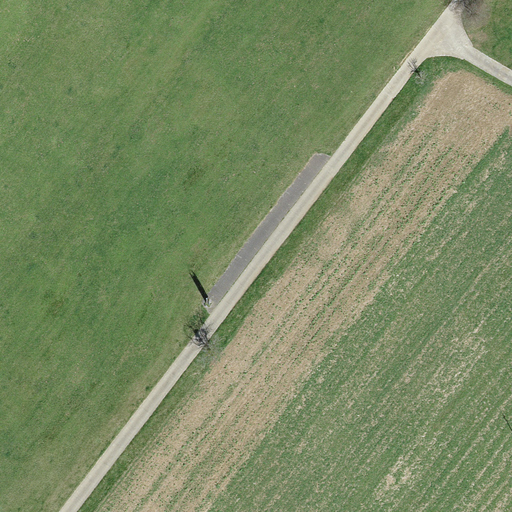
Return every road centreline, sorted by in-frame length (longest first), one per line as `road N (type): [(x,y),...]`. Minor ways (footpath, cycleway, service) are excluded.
road 1 (track): [(435,38),(69,511)]
road 2 (track): [(511,80),(435,38),(464,0)]
